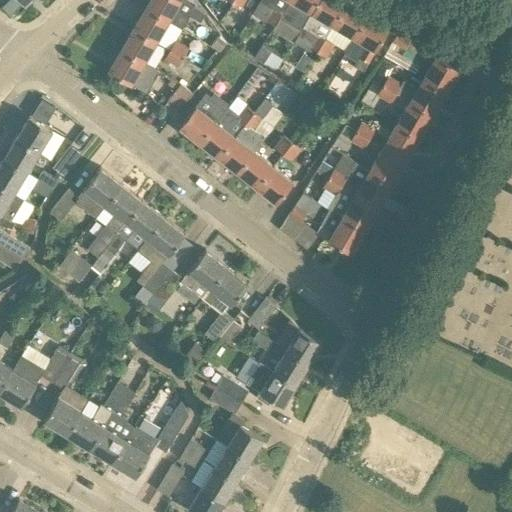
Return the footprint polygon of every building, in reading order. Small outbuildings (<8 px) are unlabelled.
[(194,7),(182,0),(149,0),(146,7),(168,21),(181,28),(189,16),(199,22),(204,14),(194,7)] [(261,0),(261,1),(281,14),(279,18),(280,18),(290,0),(261,0)] [(290,0),(280,18),(300,31),(302,27),(303,28),(319,0),(290,0)] [(317,53),(325,39),(324,39),(332,25),(333,26),(346,2),(342,0),(319,0),(303,28),(315,35),(308,47),(296,67),(305,73),(317,53)] [(346,2),(333,26),(352,37),(343,55),(344,55),(368,15),(346,2)] [(133,29),(156,42),(168,21),(146,7),(133,29)] [(375,50),(375,51),(389,27),(368,15),(344,55),(356,62),(354,66),(363,71),(375,50)] [(143,63),(156,42),(133,29),(121,50),(143,63)] [(429,51),(410,40),(397,33),(384,55),(416,74),(421,66),(396,52),(399,47),(423,61),(429,51)] [(219,52),(226,44),(218,37),(211,45),(219,52)] [(325,39),(317,53),(325,57),(333,44),(325,39)] [(179,43),(175,40),(169,50),(183,58),(188,48),(187,47),(179,43)] [(261,45),(253,57),(262,63),(270,50),(261,45)] [(144,92),(154,75),(157,71),(143,63),(121,50),(108,71),(144,92)] [(183,58),(169,50),(164,59),(177,67),(183,58)] [(437,55),(423,78),(446,92),(460,69),(437,55)] [(433,115),(446,92),(423,78),(415,92),(388,76),(382,85),(396,93),(410,102),(433,115)] [(192,94),(180,84),(167,99),(161,107),(173,117),(192,94)] [(376,95),(390,103),(396,93),(382,85),(376,95)] [(198,142),(215,121),(225,108),(205,92),(195,106),(179,127),(198,142)] [(161,107),(167,99),(163,95),(156,103),(161,107)] [(44,96),(32,111),(45,121),(57,105),(44,96)] [(253,130),(262,119),(273,105),(264,98),(253,112),(218,157),(237,173),(254,152),(253,151),(264,138),(253,130)] [(419,138),(433,115),(410,102),(396,125),(419,138)] [(225,108),(215,121),(198,142),(218,157),(253,112),(244,105),(237,114),(227,106),(225,108)] [(17,137),(39,151),(52,130),(30,116),(17,137)] [(360,121),(355,130),(369,139),(374,129),(360,121)] [(406,161),(419,138),(396,125),(382,148),(406,161)] [(350,139),(355,130),(348,126),(343,135),(350,139)] [(363,148),(369,139),(355,130),(350,139),(349,140),(363,148)] [(281,154),(291,142),(283,135),(273,147),(281,154)] [(39,151),(17,137),(4,158),(26,172),(39,151)] [(291,142),(281,154),(289,161),(299,148),(291,142)] [(81,152),(72,146),(71,145),(53,168),(63,175),(81,152)] [(392,184),(406,161),(382,148),(369,171),(392,184)] [(256,188),(273,167),(254,152),(237,173),(256,188)] [(26,172),(4,158),(0,164),(0,184),(13,193),(26,172)] [(379,207),(392,184),(369,171),(363,181),(348,173),(347,175),(323,161),(317,171),(327,177),(341,185),(355,194),(379,207)] [(292,182),(273,167),(256,188),(276,203),(292,182)] [(84,188),(77,197),(79,198),(76,202),(95,217),(105,205),(121,184),(100,168),(84,188)] [(37,179),(51,188),(57,179),(42,170),(37,179)] [(341,185),(327,177),(322,187),(336,195),(341,185)] [(51,188),(37,179),(31,188),(46,197),(51,188)] [(0,214),(10,220),(23,199),(13,193),(0,184),(0,214)] [(105,205),(115,213),(87,248),(98,257),(142,201),(121,184),(105,205)] [(79,198),(77,197),(68,190),(51,212),(61,220),(76,202),(79,198)] [(320,204),(302,193),(295,204),(288,212),(300,222),(306,214),(312,217),(320,204)] [(328,209),(342,217),(365,230),(379,207),(355,194),(342,216),(329,208),(328,209)] [(142,201),(98,257),(91,266),(100,273),(127,239),(135,229),(147,238),(163,217),(142,201)] [(365,230),(342,217),(328,209),(320,224),(333,232),(328,240),(351,253),(365,230)] [(163,217),(147,238),(137,250),(151,262),(136,280),(142,285),(134,296),(145,305),(148,301),(154,294),(172,271),(162,263),(168,255),(185,234),(163,217)] [(29,247),(0,229),(0,246),(22,259),(29,247)] [(0,261),(15,270),(22,259),(0,246),(0,261)] [(81,279),(93,260),(70,246),(59,265),(81,279)] [(205,250),(182,279),(183,279),(181,281),(202,298),(210,288),(227,267),(205,250)] [(227,267),(210,288),(202,298),(221,313),(204,334),(215,343),(234,320),(223,311),(230,303),(231,305),(248,284),(227,267)] [(182,279),(172,271),(154,294),(165,302),(181,281),(183,279),(182,279)] [(154,294),(148,301),(159,309),(165,302),(154,294)] [(102,310),(109,301),(102,296),(95,304),(99,307),(102,310)] [(265,298),(247,321),(258,329),(276,306),(265,298)] [(109,333),(112,322),(97,316),(93,328),(109,333)] [(0,343),(8,348),(17,333),(7,328),(0,339),(0,343)] [(299,328),(286,349),(309,363),(322,342),(299,328)] [(265,349),(271,340),(256,332),(250,341),(265,349)] [(197,363),(207,351),(196,343),(187,355),(197,363)] [(296,385),(309,363),(286,349),(273,371),(296,385)] [(44,369),(22,355),(13,370),(0,390),(0,393),(21,407),(36,384),(41,375),(52,382),(68,357),(56,350),(44,369)] [(0,352),(0,390),(13,370),(0,362),(0,358),(3,354),(0,352)] [(67,435),(81,412),(89,400),(66,386),(79,364),(68,357),(52,382),(63,389),(44,421),(67,435)] [(258,362),(245,383),(259,391),(255,397),(267,404),(270,398),(283,406),(296,385),(273,371),(258,362)] [(215,387),(240,402),(248,391),(222,375),(215,387)] [(81,412),(67,435),(90,449),(124,391),(127,387),(117,382),(104,405),(100,403),(91,418),(81,412)] [(112,463),(126,440),(135,427),(126,422),(128,419),(122,415),(136,392),(127,387),(124,391),(90,449),(112,463)] [(208,398),(231,412),(231,411),(234,413),(240,402),(215,387),(208,398)] [(165,451),(180,426),(169,419),(153,444),(165,451)] [(263,439),(239,424),(226,446),(249,460),(263,439)] [(183,449),(198,458),(204,448),(189,439),(183,449)] [(149,454),(126,440),(112,463),(135,477),(149,454)] [(226,446),(214,467),(237,481),(249,460),(226,446)] [(198,458),(183,449),(178,457),(193,466),(198,458)] [(168,497),(183,471),(172,464),(156,490),(168,497)] [(214,467),(201,488),(224,502),(237,481),(214,467)] [(217,511),(224,502),(201,488),(188,509),(192,511),(217,511)] [(11,511),(38,511),(19,500),(11,511)]
